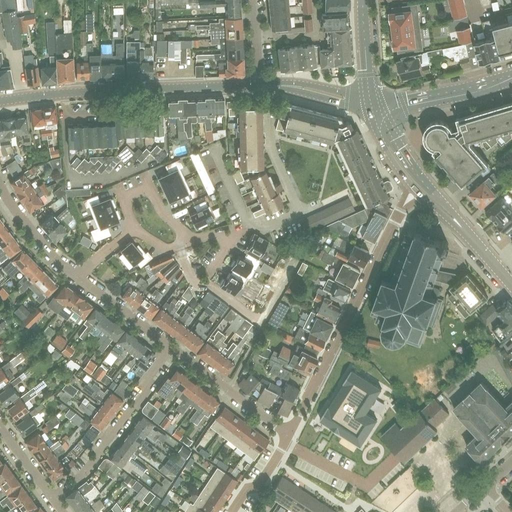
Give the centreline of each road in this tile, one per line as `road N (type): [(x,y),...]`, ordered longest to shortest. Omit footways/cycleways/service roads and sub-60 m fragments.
road 1 (residential): [(288,434),(420,183)]
road 2 (tertiary): [(0,101),(256,85)]
road 3 (residential): [(52,497),(87,468),(168,346)]
road 4 (residential): [(242,228),(291,218),(297,206),(270,147),(269,85)]
road 5 (secondary): [(374,103),(511,76)]
road 6 (residential): [(133,229),(120,196),(149,184),(162,213),(191,239)]
road 7 (secondary): [(420,183),(511,285)]
